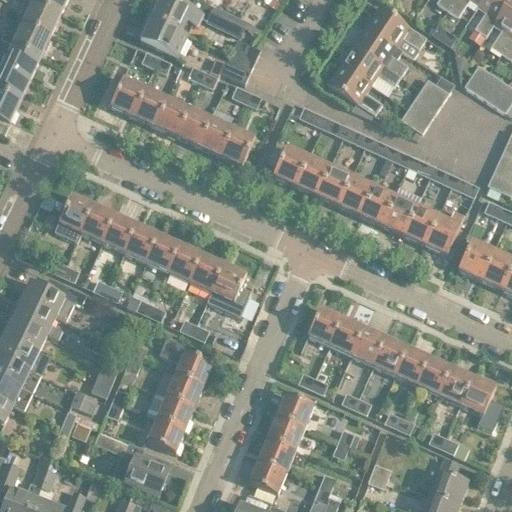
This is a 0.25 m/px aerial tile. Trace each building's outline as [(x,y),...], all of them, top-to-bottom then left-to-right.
[(30,0),(29,3),(32,4),(60,17),(68,0),(30,0)] [(152,7),(146,20),(181,37),(181,36),(186,26),(194,29),(201,16),(192,12),(197,2),(191,0),(188,0),(184,10),(163,0),(160,0),(156,9),(152,7)] [(283,0),(282,0),(256,0),(275,12),(283,0)] [(445,14),(453,0),(438,0),(434,7),(445,14)] [(453,0),(445,14),(455,21),(466,4),(475,9),(481,0),(453,0)] [(484,40),(492,28),(510,0),(481,0),(475,9),(483,15),(472,32),(484,40)] [(489,50),(500,57),(511,38),(511,0),(510,0),(492,28),(500,33),(489,50)] [(22,26),(50,39),(60,17),(32,4),(22,26)] [(206,25),(239,41),(246,26),(213,10),(206,25)] [(365,30),(395,50),(400,42),(417,53),(425,41),(378,10),(365,30)] [(176,62),(187,40),(181,36),(181,37),(146,20),(141,32),(144,34),(139,44),(176,62)] [(435,28),(426,22),(420,31),(429,37),(433,32),(435,28)] [(22,26),(16,39),(4,33),(0,41),(0,42),(40,61),(50,39),(22,26)] [(433,32),(429,37),(448,50),(454,40),(435,28),(433,32)] [(389,58),(395,50),(365,30),(352,49),(399,80),(406,70),(389,58)] [(511,61),(511,38),(500,57),(510,64),(511,61)] [(29,83),(40,61),(0,42),(0,53),(8,57),(2,70),(29,83)] [(229,53),(254,65),(259,54),(234,42),(229,53)] [(339,68),(370,88),(375,80),(392,91),(399,80),(352,49),(339,68)] [(224,64),(224,65),(249,76),(254,65),(229,53),(224,64)] [(153,72),(157,61),(145,55),(140,66),(153,72)] [(461,57),(453,59),(457,79),(468,63),(461,57)] [(157,61),(153,72),(165,77),(170,67),(157,61)] [(218,81),(219,77),(218,77),(224,65),(224,64),(216,61),(209,76),(216,80),(218,81)] [(219,77),(243,88),(249,76),(224,65),(218,77),(219,77)] [(370,88),(339,68),(326,88),(374,119),(381,108),(364,97),(370,88)] [(473,97),(477,92),(488,76),(477,69),(463,90),(473,97)] [(2,70),(0,73),(0,95),(19,105),(29,83),(2,70)] [(198,86),(203,76),(191,70),(186,81),(198,86)] [(203,76),(198,86),(211,92),(216,82),(203,76)] [(488,76),(477,92),(473,97),(483,103),(497,82),(488,76)] [(448,97),(453,88),(441,80),(436,89),(448,97)] [(109,111),(131,121),(144,92),(122,82),(109,111)] [(493,110),(507,89),(497,82),(483,103),(493,110)] [(419,93),(426,97),(441,107),(448,97),(436,89),(426,83),(419,93)] [(511,91),(507,89),(493,110),(504,117),(511,104),(511,91)] [(241,106),(246,95),(235,90),(230,101),(241,106)] [(131,121),(153,131),(165,102),(144,92),(131,121)] [(419,93),(413,103),(434,117),(441,107),(426,97),(419,93)] [(0,95),(0,123),(8,128),(19,105),(0,95)] [(246,95),(241,106),(255,113),(260,102),(246,95)] [(165,102),(153,131),(174,141),(187,112),(165,102)] [(413,103),(406,113),(428,127),(434,117),(413,103)] [(320,132),(325,121),(303,111),(298,122),(320,132)] [(187,112),(174,141),(196,151),(209,122),(187,112)] [(399,123),(421,138),(428,127),(406,113),(399,123)] [(342,142),(347,131),(325,121),(320,132),(342,142)] [(230,132),(209,122),(196,151),(218,161),(230,132)] [(363,152),(368,141),(347,131),(342,142),(363,152)] [(253,142),(230,132),(218,161),(240,171),(253,142)] [(385,162),(390,151),(368,141),(363,152),(385,162)] [(511,147),(506,145),(501,156),(511,160),(511,147)] [(294,189),(307,160),(285,150),(272,179),(294,189)] [(406,172),(411,161),(390,151),(385,162),(406,172)] [(496,167),(511,174),(511,160),(501,156),(496,167)] [(294,189),(315,199),(329,170),(307,160),(294,189)] [(428,181),(433,170),(411,161),(406,172),(428,181)] [(491,178),(511,187),(511,174),(496,167),(491,178)] [(337,209),(350,180),(329,170),(315,199),(337,209)] [(450,191),(455,180),(433,170),(428,181),(450,191)] [(511,193),(511,187),(491,178),(486,189),(509,200),(511,193)] [(337,209),(359,219),(372,190),(350,180),(337,209)] [(472,201),(477,190),(455,180),(450,191),(472,201)] [(380,228),(394,200),(372,190),(359,219),(380,228)] [(79,239),(92,210),(70,200),(56,228),(79,239)] [(380,228),(402,238),(415,209),(394,200),(380,228)] [(488,205),(487,207),(483,216),(505,226),(510,215),(488,205)] [(402,238),(424,248),(437,219),(415,209),(402,238)] [(101,249),(114,220),(92,210),(79,239),(101,249)] [(446,258),(459,229),(464,219),(455,216),(451,226),(437,219),(424,248),(446,258)] [(123,258),(136,230),(114,220),(101,249),(123,258)] [(145,268),(157,240),(136,230),(123,258),(145,268)] [(145,268),(167,278),(180,250),(157,240),(145,268)] [(457,273),(479,283),(492,254),(470,244),(457,273)] [(167,278),(189,288),(201,260),(180,250),(167,278)] [(501,292),(511,267),(511,262),(492,254),(479,283),(501,292)] [(189,288),(210,298),(223,270),(201,260),(189,288)] [(60,280),(66,269),(53,263),(48,274),(60,280)] [(511,297),(511,267),(501,292),(511,297)] [(66,269),(60,280),(72,286),(78,274),(66,269)] [(246,280),(223,270),(210,298),(232,308),(246,280)] [(18,306),(53,322),(55,319),(65,324),(73,307),(79,310),(85,298),(48,281),(42,293),(27,286),(18,306)] [(104,299),(109,288),(97,282),(92,294),(104,299)] [(109,288),(104,299),(117,305),(122,294),(109,288)] [(243,320),(256,323),(263,297),(250,293),(243,320)] [(131,298),(126,309),(135,313),(140,302),(131,298)] [(148,319),(153,308),(140,302),(135,313),(148,319)] [(61,335),(50,329),(53,322),(18,306),(9,323),(45,340),(45,338),(57,343),(61,335)] [(153,308),(148,319),(160,325),(165,313),(153,308)] [(308,342),(329,351),(342,322),(321,313),(308,342)] [(342,322),(329,351),(351,361),(364,333),(342,322)] [(45,340),(9,323),(1,341),(36,357),(45,340)] [(190,340),(195,328),(183,323),(177,334),(190,340)] [(103,326),(98,340),(115,347),(121,333),(112,330),(103,326)] [(195,328),(190,340),(203,345),(208,334),(195,328)] [(386,343),(364,333),(351,361),(373,371),(386,343)] [(96,344),(92,354),(100,357),(109,361),(115,347),(98,340),(96,344)] [(1,341),(0,341),(0,361),(40,381),(48,363),(36,357),(1,341)] [(210,369),(182,358),(185,350),(165,342),(158,359),(178,367),(173,381),(201,392),(210,369)] [(395,381),(408,352),(386,343),(373,371),(395,381)] [(129,363),(140,367),(146,352),(135,348),(129,363)] [(395,381),(417,391),(430,362),(408,352),(395,381)] [(0,384),(31,399),(40,381),(0,361),(0,384)] [(438,401),(451,372),(430,362),(417,391),(438,401)] [(140,367),(129,363),(125,373),(136,378),(140,367)] [(102,365),(95,382),(111,388),(117,372),(102,365)] [(438,401),(460,410),(473,382),(451,372),(438,401)] [(310,393),(315,382),(303,376),(298,387),(310,393)] [(191,415),(201,392),(173,381),(163,403),(191,415)] [(95,382),(90,395),(105,401),(111,388),(95,382)] [(315,382),(310,393),(322,398),(327,388),(315,382)] [(495,392),(473,382),(460,410),(482,421),(495,392)] [(0,406),(9,411),(10,409),(23,415),(31,399),(0,384),(0,406)] [(109,408),(121,413),(128,397),(116,392),(109,408)] [(75,394),(69,408),(78,412),(91,417),(96,403),(84,397),(75,394)] [(354,413),(359,402),(346,396),(341,406),(354,413)] [(274,422),(303,434),(312,411),(284,399),(274,422)] [(359,402),(354,413),(365,417),(370,407),(359,402)] [(183,437),(191,415),(163,403),(154,426),(183,437)] [(0,427),(1,428),(9,411),(0,406),(0,427)] [(121,413),(109,408),(105,418),(117,423),(121,413)] [(67,414),(60,431),(69,435),(76,418),(67,414)] [(398,432),(402,422),(389,415),(384,426),(398,432)] [(294,456),(303,434),(274,422),(265,444),(294,456)] [(402,422),(398,432),(409,437),(413,427),(402,422)] [(173,460),(183,437),(154,426),(145,448),(173,460)] [(55,442),(62,445),(64,446),(69,435),(60,431),(55,442)] [(335,447),(347,452),(353,438),(342,433),(335,447)] [(441,452),(445,441),(433,436),(428,446),(441,452)] [(97,439),(92,450),(121,461),(125,450),(97,439)] [(445,441),(441,452),(453,457),(457,447),(445,441)] [(285,478),(294,456),(265,444),(256,466),(285,478)] [(347,452),(335,447),(331,458),(342,463),(347,452)] [(121,461),(113,481),(124,485),(123,487),(157,500),(166,477),(137,465),(141,455),(125,449),(125,450),(121,461)] [(429,501),(458,511),(467,489),(452,484),(457,468),(443,463),(429,501)] [(275,501),(285,478),(256,466),(247,489),(275,501)] [(3,470),(0,477),(0,492),(9,496),(18,473),(4,467),(3,470)] [(374,468),(369,480),(375,481),(385,485),(390,474),(374,468)] [(3,511),(32,511),(47,474),(37,471),(31,488),(29,487),(24,499),(11,494),(3,511)] [(57,511),(47,508),(52,496),(49,495),(56,478),(47,474),(32,511),(57,511)] [(319,492),(328,496),(334,482),(325,478),(319,492)] [(385,485),(375,481),(369,480),(367,486),(383,492),(385,485)] [(91,483),(84,501),(94,504),(101,487),(91,483)] [(328,496),(319,492),(315,502),(324,506),(328,496)] [(73,496),(66,511),(79,511),(84,501),(73,496)] [(143,511),(147,511),(151,503),(131,496),(128,506),(143,511)] [(327,501),(322,511),(335,511),(338,505),(327,501)] [(429,501),(424,511),(458,511),(429,501)] [(125,511),(128,506),(120,503),(116,511),(125,511)]
